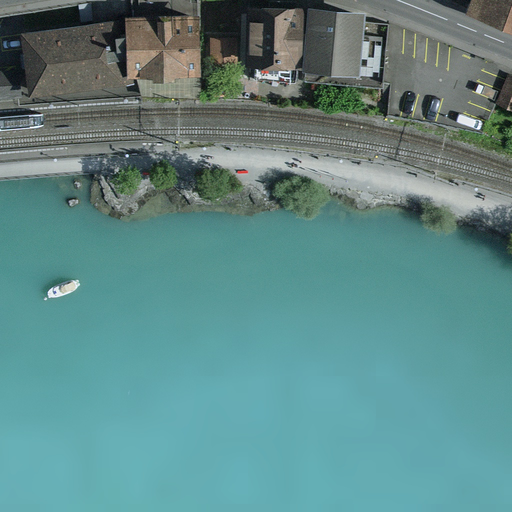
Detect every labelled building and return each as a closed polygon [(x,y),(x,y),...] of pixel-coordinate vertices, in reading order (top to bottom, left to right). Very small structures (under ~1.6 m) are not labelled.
[(144,95),(201,97),(198,0),(130,0),(132,68),(143,68),(144,95)] [(511,0),(473,0),(471,5),(511,21),(511,0)] [(271,11),(251,10),(250,70),(254,70),(254,78),(295,82),(295,80),(298,80),(300,12),(285,11),(285,1),(271,1),(271,11)] [(305,81),(383,88),(389,23),(360,20),(361,16),(312,11),(305,81)] [(25,34),(32,90),(129,78),(125,21),(25,34)] [(214,41),(214,57),(232,57),(232,41),(214,41)] [(511,78),(507,77),(498,101),(511,106),(511,78)]
